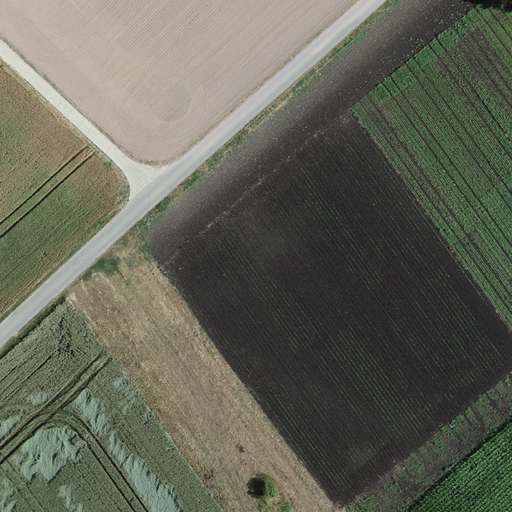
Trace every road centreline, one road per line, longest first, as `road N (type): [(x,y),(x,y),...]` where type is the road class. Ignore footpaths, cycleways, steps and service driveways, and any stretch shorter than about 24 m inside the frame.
road 1 (track): [(373,0),(0,340)]
road 2 (track): [(0,48),(156,193)]
